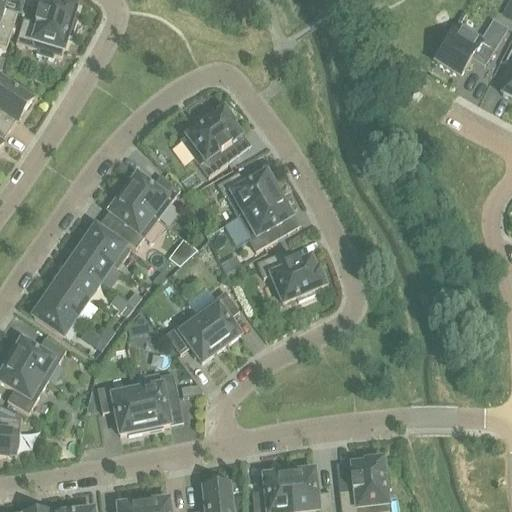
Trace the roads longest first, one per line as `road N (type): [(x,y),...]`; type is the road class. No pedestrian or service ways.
road 1 (residential): [(0,306),(117,145),(163,101),(202,83),(238,86),(291,151),(347,255),(354,293),(351,315),(329,334),(228,393),(219,412),(227,451)]
road 2 (residential): [(511,423),(354,427),(227,451)]
road 3 (residential): [(109,0),(114,29),(0,217)]
road 4 (residential): [(227,451),(0,487)]
road 5 (residential): [(511,180),(491,199),(489,217),(511,299)]
